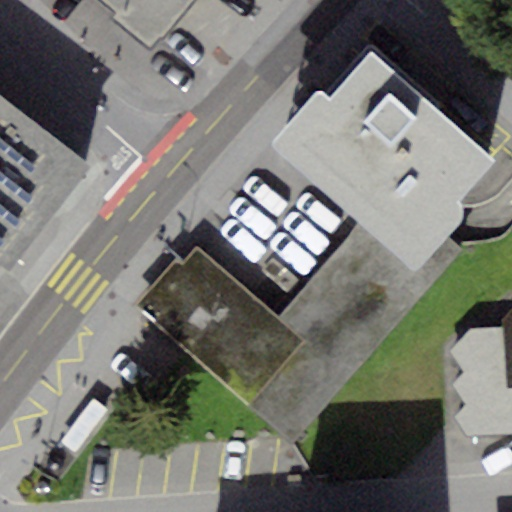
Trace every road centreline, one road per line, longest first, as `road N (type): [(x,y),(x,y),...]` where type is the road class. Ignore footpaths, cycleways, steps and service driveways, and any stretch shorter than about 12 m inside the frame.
road 1 (secondary): [(0,397),(175,172)]
road 2 (residential): [(175,172),(99,128),(0,25)]
road 3 (secondary): [(175,172),(328,0)]
road 4 (residential): [(319,511),(511,499)]
road 5 (residential): [(511,92),(400,0)]
